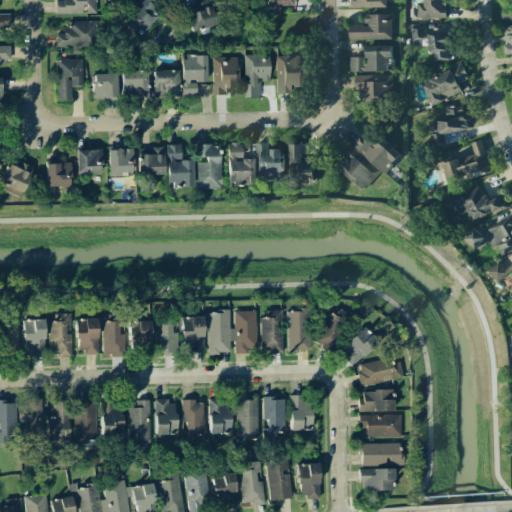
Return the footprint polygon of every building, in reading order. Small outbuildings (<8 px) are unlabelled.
[(54,0),(55,14),(96,13),(95,0),(54,0)] [(160,15),(145,0),(141,0),(121,20),(136,37),(160,15)] [(417,0),(417,18),(445,19),(445,0),(417,0)] [(511,0),(500,0),(501,20),(511,19),(511,0)] [(214,27),(211,8),(187,12),(190,31),(214,27)] [(0,30),(8,30),(8,14),(0,13),(0,30)] [(348,39),(391,39),(391,14),(364,14),(364,25),(349,25),(348,39)] [(55,34),(55,47),(89,47),(88,21),(65,21),(65,33),(55,34)] [(428,26),(430,61),(450,60),(448,25),(428,26)] [(505,54),(511,52),(511,25),(503,26),(505,54)] [(410,28),(411,45),(424,45),(424,28),(410,28)] [(391,45),(365,46),(366,57),(350,57),(350,71),(388,71),(388,61),(392,61),(391,45)] [(181,98),(195,98),(195,82),(205,81),(205,54),(180,55),(181,98)] [(269,80),(268,54),(243,55),(244,97),(258,97),(258,81),(269,80)] [(276,93),(301,92),(300,55),(275,56),(276,93)] [(226,94),(226,88),(237,88),(236,57),(211,58),(212,95),(226,94)] [(56,101),(70,101),(70,86),(82,86),(82,59),(55,59),(56,101)] [(468,78),(462,64),(421,82),(432,106),(462,93),(457,83),(468,78)] [(146,70),(120,71),(121,98),(147,97),(146,70)] [(152,70),(153,98),(178,97),(177,70),(152,70)] [(116,98),(115,73),(91,74),(92,98),(116,98)] [(391,75),(354,76),(355,90),(361,89),(361,101),(391,100),(391,75)] [(428,121),(432,146),(447,143),(445,133),(468,130),(464,105),(444,108),(446,119),(428,121)] [(339,169),(365,192),(399,153),(381,137),(374,145),(362,134),(343,156),(347,160),(339,169)] [(490,170),(481,140),(470,143),(474,154),(440,164),(446,183),(490,170)] [(226,142),(227,184),(253,184),(252,158),(241,158),(240,142),(226,142)] [(268,142),(255,143),(256,180),(281,179),(281,149),(268,149),(268,142)] [(287,143),(288,185),(313,184),(312,158),(302,159),(301,142),(287,143)] [(192,186),(191,160),(180,160),(179,144),(165,145),(166,186),(192,186)] [(195,189),(220,188),(218,144),(194,145),(194,158),(204,157),(205,162),(194,162),(195,189)] [(162,147),(136,148),(137,175),(163,174),(162,147)] [(107,148),(107,175),(132,175),(132,148),(107,148)] [(75,150),(75,174),(101,174),(100,149),(75,150)] [(0,186),(19,196),(32,168),(10,157),(0,177),(0,186)] [(44,163),(45,186),(70,186),(69,163),(44,163)] [(506,207),(501,195),(487,201),(480,187),(451,200),(463,226),(506,207)] [(511,250),(511,214),(467,235),(474,250),(493,241),(500,256),(511,250)] [(511,264),(503,268),(500,263),(488,268),(497,288),(511,280),(511,264)] [(331,314),(324,312),(312,341),(332,349),(346,312),(333,307),(331,314)] [(307,351),(306,309),(285,309),(286,352),(307,351)] [(254,310),(232,311),(233,353),(255,352),(254,310)] [(260,348),(267,348),(267,352),(280,352),(279,321),(281,321),(280,310),(260,310),(260,348)] [(228,311),(206,311),(207,354),(228,353),(228,311)] [(174,333),(170,333),(170,323),(175,323),(175,312),(153,313),(154,353),(175,352),(174,333)] [(70,355),(69,313),(53,313),(53,321),(47,321),(48,356),(70,355)] [(181,316),(181,351),(202,352),(202,317),(181,316)] [(96,353),(96,318),(75,319),(75,353),(96,353)] [(22,319),(22,353),(43,353),(43,319),(22,319)] [(0,350),(16,351),(16,320),(0,320),(0,350)] [(100,322),(101,356),(122,355),(122,321),(100,322)] [(129,355),(150,354),(149,321),(128,321),(129,355)] [(351,365),(377,344),(363,327),(338,347),(351,365)] [(401,378),(397,357),(356,366),(360,386),(401,378)] [(358,411),(391,411),(391,390),(358,391),(358,411)] [(284,436),(283,397),(262,398),(263,428),(262,428),(263,437),(284,436)] [(230,434),(229,398),(207,399),(208,435),(230,434)] [(40,399),(19,400),(21,439),(41,438),(40,399)] [(101,436),(121,435),(120,399),(99,400),(101,436)] [(235,443),(257,442),(256,399),(234,400),(235,443)] [(69,400),(53,400),(53,417),(46,417),(46,441),(68,441),(69,400)] [(74,442),(95,442),(94,400),(72,400),(74,442)] [(126,406),(127,443),(149,442),(148,400),(134,400),(134,406),(126,406)] [(154,435),(175,434),(175,400),(153,400),(154,435)] [(180,422),(186,422),(186,431),(181,431),(181,440),(202,439),(202,400),(180,401),(180,422)] [(15,401),(0,401),(0,442),(16,442),(15,401)] [(289,409),(289,430),(311,430),(311,408),(289,409)] [(400,436),(399,414),(358,415),(358,428),(364,428),(364,437),(400,436)] [(360,466),(400,465),(400,443),(359,444),(360,466)] [(264,461),(269,501),(290,499),(285,458),(264,461)] [(240,505),(263,504),(262,481),(256,482),(256,472),(260,472),(259,462),(238,463),(240,505)] [(317,464),(296,464),(297,498),(318,497),(317,464)] [(393,469),(360,468),(359,490),(393,490),(393,469)] [(187,511),(208,510),(206,469),(184,471),(187,511)] [(183,511),(177,471),(161,473),(163,481),(151,483),(154,499),(159,498),(161,511),(183,511)] [(235,507),(234,473),(213,474),(214,508),(235,507)] [(127,511),(123,480),(102,483),(104,498),(98,499),(96,484),(69,488),(70,496),(76,495),(78,511),(127,511)] [(155,511),(151,483),(131,486),(134,511),(155,511)] [(46,511),(44,493),(22,497),(24,511),(46,511)] [(50,499),(51,511),(72,511),(71,497),(50,499)] [(20,511),(19,498),(4,499),(4,506),(0,506),(0,511),(20,511)]
